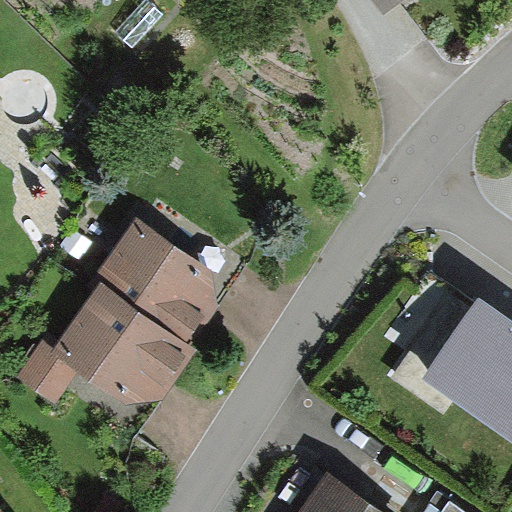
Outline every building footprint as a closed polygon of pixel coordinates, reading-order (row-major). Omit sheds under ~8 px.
[(98,263),(101,263),(195,328),(221,292),(212,256),(138,205),(98,263)] [(201,331),(195,328),(101,263),(56,329),(47,323),(14,371),(58,402),(84,363),(127,392),(165,384),(201,331)] [(511,298),(479,276),(423,357),(511,418),(511,298)] [(406,511),(327,459),(291,511),(406,511)] [(482,511),(450,490),(434,511),(482,511)] [(0,511),(14,511),(0,494),(0,511)]
